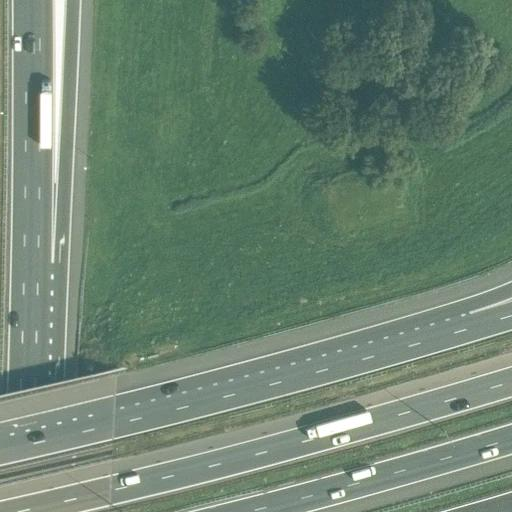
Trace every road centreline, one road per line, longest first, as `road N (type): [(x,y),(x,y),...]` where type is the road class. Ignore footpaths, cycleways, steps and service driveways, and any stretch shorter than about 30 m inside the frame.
road 1 (motorway): [(511,377),(1,511)]
road 2 (motorway): [(462,320),(0,439)]
road 3 (motorway): [(237,511),(511,442)]
road 4 (motorway): [(35,263),(68,0)]
road 5 (motorway): [(35,263),(36,0)]
road 6 (motorway): [(23,511),(35,263)]
